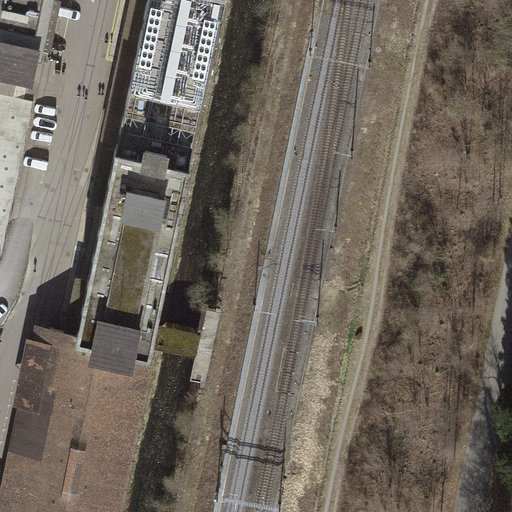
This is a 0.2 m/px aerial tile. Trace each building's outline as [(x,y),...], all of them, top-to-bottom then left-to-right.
[(0,0),(0,73),(33,80),(37,63),(38,55),(41,55),(43,49),(52,51),(62,0),(0,0)] [(193,162),(227,0),(147,0),(117,146),(193,162)] [(159,324),(193,162),(117,146),(77,332),(76,339),(152,355),(154,348),(159,324)] [(187,384),(208,388),(225,306),(204,301),(197,332),(159,324),(154,348),(193,356),(187,384)] [(32,337),(27,336),(12,404),(18,406),(0,492),(0,511),(120,511),(154,356),(152,355),(76,339),(77,332),(35,323),(32,337)]
